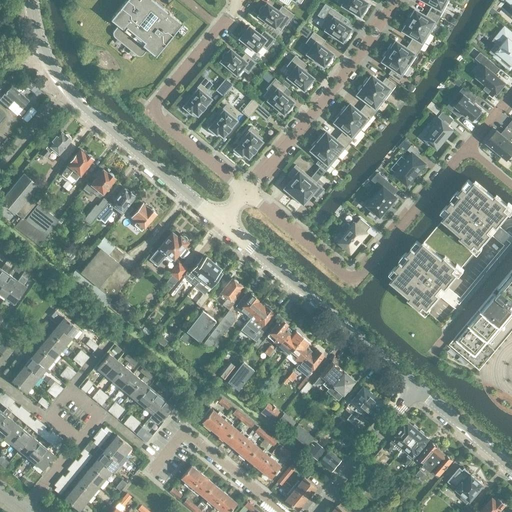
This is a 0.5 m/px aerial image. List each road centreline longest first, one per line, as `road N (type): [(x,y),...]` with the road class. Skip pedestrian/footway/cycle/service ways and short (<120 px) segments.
road 1 (residential): [(467,149),(359,274),(346,276),(246,192)]
road 2 (residential): [(221,224),(66,90),(37,38),(31,0)]
road 3 (residential): [(246,192),(153,116),(239,0)]
road 4 (residential): [(416,388),(221,224)]
road 5 (residential): [(246,192),(396,0)]
road 6 (residential): [(280,511),(189,436),(149,476)]
road 7 (tertiary): [(315,511),(416,388)]
road 8 (tertiary): [(511,469),(416,388)]
